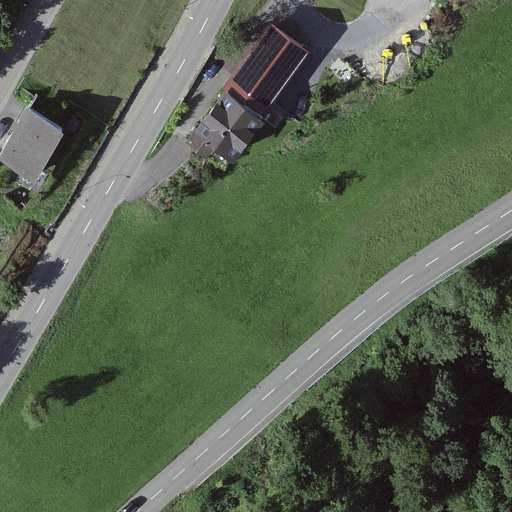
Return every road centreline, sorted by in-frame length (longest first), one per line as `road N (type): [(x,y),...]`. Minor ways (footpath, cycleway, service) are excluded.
road 1 (tertiary): [(138,511),(360,317),(511,211)]
road 2 (secondary): [(217,0),(0,376)]
